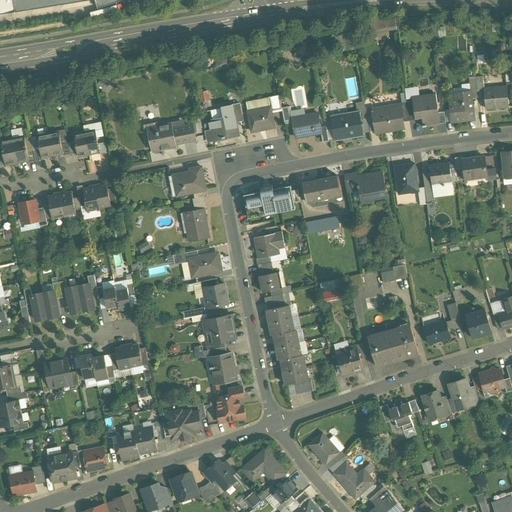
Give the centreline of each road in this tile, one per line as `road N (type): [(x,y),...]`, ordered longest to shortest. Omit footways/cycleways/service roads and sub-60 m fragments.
road 1 (residential): [(511,134),(419,143),(233,181),(227,206),(276,425)]
road 2 (residential): [(28,511),(276,425)]
road 3 (secondary): [(253,17),(0,61)]
road 4 (residential): [(276,425),(511,344)]
road 5 (secondary): [(394,0),(253,17)]
road 6 (residential): [(127,327),(0,350)]
